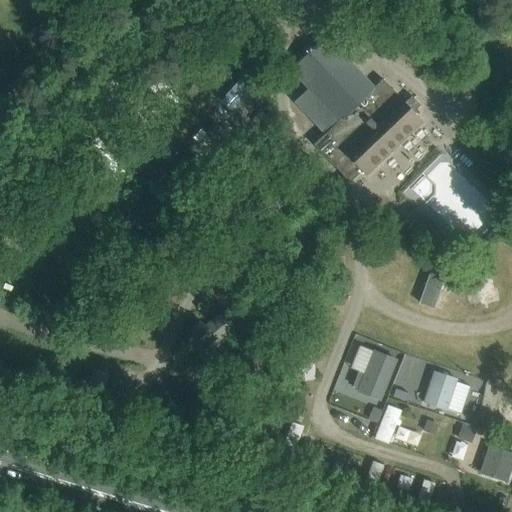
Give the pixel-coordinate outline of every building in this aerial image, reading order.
[(251,0),(238,0),(233,3),(251,41),(268,33),(251,0)] [(184,8),(176,15),(183,22),(191,15),(184,8)] [(225,22),(197,40),(204,52),(220,42),(231,59),(243,51),(225,22)] [(303,82),(289,95),(326,133),(314,145),(350,182),(362,171),(365,175),(422,120),(413,111),(420,105),(412,96),(405,103),(382,79),(374,87),(326,36),(315,46),(311,43),(306,48),(307,50),(304,53),(306,55),(291,69),(303,82)] [(249,69),(221,100),(232,110),(260,80),(249,69)] [(263,84),(256,92),(263,98),(270,91),(263,84)] [(252,136),(244,143),(252,150),(259,143),(252,136)] [(153,164),(144,173),(153,183),(162,174),(153,164)] [(301,168),(289,170),(291,183),(303,181),(301,168)] [(166,187),(155,197),(185,229),(196,219),(195,218),(175,197),(166,187)] [(262,200),(239,228),(252,239),(275,210),(262,200)] [(406,230),(420,241),(433,225),(419,214),(406,230)] [(330,222),(319,229),(326,240),(337,233),(330,222)] [(191,228),(185,233),(194,242),(199,237),(191,228)] [(164,258),(162,287),(180,288),(181,259),(164,258)] [(493,259),(478,262),(485,302),(500,299),(493,259)] [(342,260),(325,261),(327,301),(345,300),(342,260)] [(434,262),(419,303),(433,308),(448,266),(434,262)] [(139,303),(110,311),(115,327),(144,319),(139,303)] [(200,323),(190,332),(209,356),(220,347),(216,342),(233,328),(222,314),(204,329),(200,323)] [(247,349),(238,373),(255,380),(264,356),(247,349)] [(305,352),(291,353),(293,370),(294,380),(313,378),(311,358),(314,358),(314,354),(311,354),(310,351),(305,352)] [(359,372),(353,386),(358,388),(357,391),(380,399),(396,360),(373,351),(364,374),(359,372)] [(22,368),(18,384),(53,395),(58,380),(22,368)] [(94,369),(80,404),(95,410),(109,375),(94,369)] [(433,372),(423,402),(446,410),(446,408),(456,381),(456,379),(433,372)] [(395,389),(393,397),(405,401),(408,393),(395,389)] [(203,403),(188,413),(205,437),(220,427),(203,403)] [(511,412),(487,404),(482,419),(511,429),(511,412)] [(388,405),(374,437),(388,443),(401,411),(388,405)] [(374,408),(369,419),(377,422),(382,411),(374,408)] [(427,421),(423,430),(434,434),(437,425),(427,421)] [(291,423),(276,463),(288,468),(303,428),(291,423)] [(461,427),(458,438),(469,441),(472,431),(461,427)] [(245,445),(243,452),(250,454),(252,448),(245,445)] [(511,453),(489,446),(480,473),(507,482),(511,465),(511,453)] [(372,461),(363,487),(374,491),(383,465),(372,461)] [(423,480),(413,511),(416,511),(424,511),(434,484),(423,480)] [(379,487),(376,495),(383,498),(386,489),(379,487)] [(389,491),(386,500),(393,502),(396,493),(389,491)]
